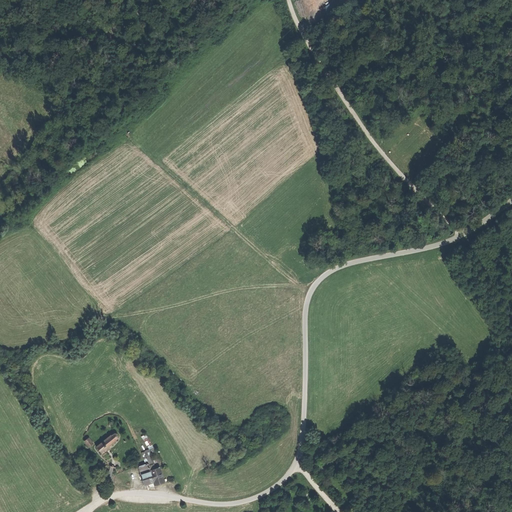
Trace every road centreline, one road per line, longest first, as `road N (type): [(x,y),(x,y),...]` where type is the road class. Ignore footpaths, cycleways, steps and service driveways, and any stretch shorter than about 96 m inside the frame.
road 1 (unclassified): [(511,201),(457,236),(326,272),(304,315),(296,465),(265,493),(223,504)]
road 2 (track): [(457,236),(365,135),(290,0)]
road 3 (track): [(162,163),(310,292)]
